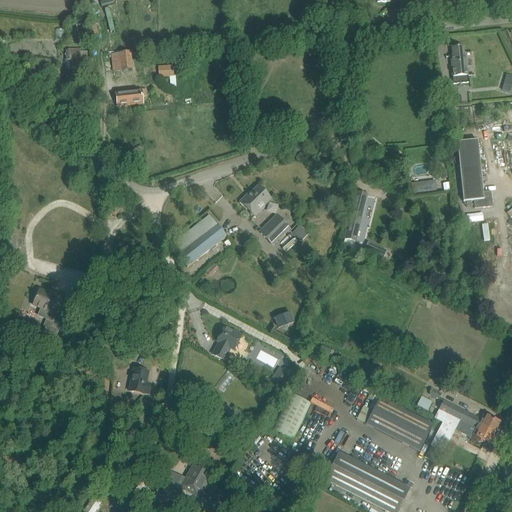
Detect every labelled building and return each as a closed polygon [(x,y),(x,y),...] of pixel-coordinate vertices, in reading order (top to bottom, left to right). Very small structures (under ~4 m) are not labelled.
[(108,13),(96,13),(96,28),(108,28),(108,13)] [(452,57),(450,57),(453,85),(468,83),(465,53),(463,53),(463,47),(451,48),(452,57)] [(70,50),(69,73),(86,73),(87,51),(70,50)] [(131,52),(111,55),(113,72),(120,71),(133,70),(131,52)] [(173,66),(158,67),(158,78),(173,77),(173,66)] [(171,81),(171,90),(182,90),(182,81),(171,81)] [(511,86),(504,84),(502,91),(510,93),(511,86)] [(146,90),(116,93),(118,108),(142,105),(142,97),(146,97),(146,90)] [(353,127),(354,164),(363,164),(362,128),(353,127)] [(462,203),(473,202),(474,209),(492,207),(491,192),(482,193),(477,141),(456,143),(462,203)] [(511,167),(511,145),(500,146),(501,165),(510,164),(510,167),(511,167)] [(412,194),(436,192),(435,182),(411,184),(412,194)] [(250,193),(240,203),(254,217),(263,208),(262,207),(270,199),(258,187),(251,194),(250,193)] [(366,196),(356,193),(345,240),(355,242),(366,196)] [(187,268),(226,237),(209,215),(169,246),(187,268)] [(277,216),(260,233),(272,246),(289,229),(277,216)] [(3,254),(17,253),(15,235),(2,236),(3,254)] [(72,316),(58,311),(64,297),(54,293),(52,296),(39,290),(33,305),(50,313),(45,326),(46,327),(41,338),(60,346),(72,316)] [(294,315),(277,320),(281,331),(297,327),(294,315)] [(221,338),(212,355),(224,361),(230,349),(233,351),(242,336),(233,331),(233,332),(224,328),(219,337),(221,338)] [(370,376),(377,379),(383,364),(375,361),(370,376)] [(148,372),(133,369),(128,392),(143,395),(144,394),(148,395),(150,385),(146,384),(148,372)] [(282,390),(292,377),(285,372),(276,386),(282,390)] [(216,386),(223,391),(231,380),(224,375),(216,386)] [(272,431),(293,441),(311,405),(290,395),(272,431)] [(380,398),(366,425),(418,453),(432,426),(380,398)] [(497,435),(502,425),(484,415),(481,421),(442,401),(438,411),(459,422),(461,418),(478,427),(479,426),(497,435)] [(235,427),(243,415),(235,409),(230,416),(220,409),(211,422),(221,429),(217,435),(228,443),(238,428),(235,427)] [(430,446),(433,448),(430,452),(433,454),(436,449),(443,453),(459,423),(446,416),(430,446)] [(461,418),(459,422),(476,430),(473,435),(492,445),(497,435),(479,426),(478,427),(461,418)] [(161,427),(160,437),(167,438),(169,428),(161,427)] [(338,454),(325,480),(386,511),(398,511),(410,490),(338,454)] [(193,465),(185,480),(180,489),(199,499),(210,480),(203,476),(205,472),(193,465)] [(180,489),(185,480),(171,474),(161,495),(160,495),(159,498),(157,497),(151,509),(157,511),(169,511),(173,505),(171,504),(179,489),(180,489)]
